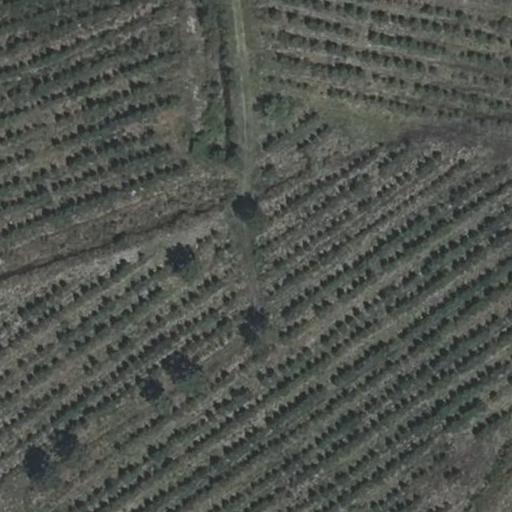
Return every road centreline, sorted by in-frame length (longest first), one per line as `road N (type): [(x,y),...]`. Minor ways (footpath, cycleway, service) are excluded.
road 1 (track): [(230,0),(256,330),(232,358),(6,511)]
road 2 (track): [(0,286),(249,200)]
